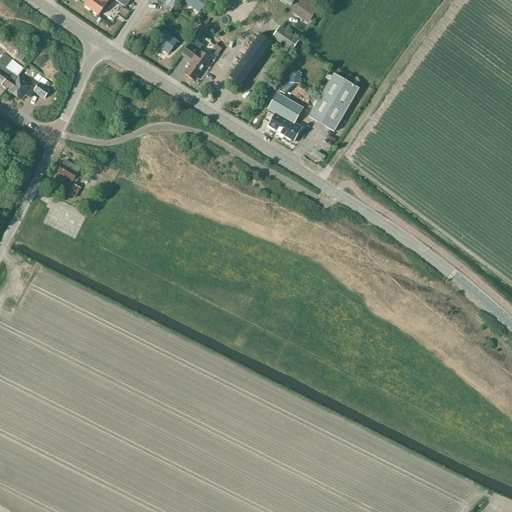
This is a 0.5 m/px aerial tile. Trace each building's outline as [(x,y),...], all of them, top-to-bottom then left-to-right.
[(87,0),(84,5),(99,16),(110,0),(87,0)] [(170,0),(167,0),(164,6),(172,10),(176,4),(170,0)] [(185,0),(185,1),(190,5),(193,1),(195,3),(194,7),(200,11),(208,0),(185,0)] [(303,0),(293,13),(299,17),(301,14),(310,21),(317,11),(303,0)] [(279,27),(272,38),(292,52),(300,40),(279,27)] [(164,31),(154,44),(159,47),(162,44),(164,46),(162,50),(168,54),(171,50),(178,41),(164,31)] [(245,55),(229,77),(242,87),(251,75),(256,79),(272,59),(267,55),(274,44),(260,33),(245,55)] [(191,63),(184,73),(194,80),(208,60),(188,46),(181,56),(191,63)] [(0,83),(2,85),(3,83),(11,89),(19,77),(18,76),(23,69),(22,68),(22,67),(13,60),(4,53),(0,59),(0,83)] [(290,72),(290,84),(300,84),(300,82),(301,82),(301,80),(300,80),(300,77),(301,77),(301,74),(300,74),(300,72),(297,72),(297,73),(293,73),(293,71),(291,71),(291,73),(290,72)] [(328,75),(326,79),(330,81),(309,117),(335,132),(360,89),(334,74),(332,77),(328,75)] [(39,75),(35,80),(40,84),(41,83),(45,86),(48,81),(39,75)] [(11,89),(10,91),(22,101),(27,95),(31,98),(36,92),(45,98),(51,90),(45,86),(41,83),(40,84),(35,80),(31,85),(19,77),(11,89)] [(293,143),(302,128),(295,123),(303,108),(278,94),(269,109),(268,109),(276,114),(268,128),(278,135),(282,137),(293,143)] [(63,164),(58,173),(63,176),(73,182),(76,183),(80,176),(77,174),(80,169),(65,161),(63,164)]
